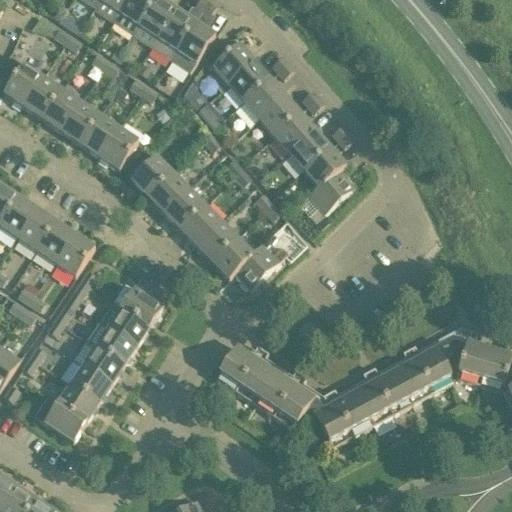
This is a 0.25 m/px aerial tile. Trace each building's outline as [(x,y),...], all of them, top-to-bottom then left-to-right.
[(76,0),(76,1),(95,13),(104,0),(76,0)] [(104,0),(95,13),(94,16),(113,28),(131,0),(104,0)] [(131,0),(113,28),(132,41),(158,0),(131,0)] [(158,0),(132,41),(151,54),(176,15),(166,8),(171,0),(158,0)] [(176,15),(151,54),(169,66),(208,7),(201,2),(194,13),(193,13),(187,22),(176,15)] [(208,7),(169,66),(187,78),(190,79),(196,70),(211,48),(214,42),(215,41),(206,35),(204,34),(210,25),(209,24),(212,19),(216,12),(215,11),(208,7)] [(63,22),(56,17),(52,23),(59,27),(63,22)] [(77,27),(71,35),(78,40),(84,31),(77,27)] [(64,51),(71,41),(60,33),(53,43),(64,51)] [(82,49),(71,41),(64,51),(76,59),(82,49)] [(228,91),(255,68),(239,50),(238,52),(232,45),(221,54),(227,61),(213,73),(228,91)] [(103,76),(109,67),(97,59),(91,69),(103,76)] [(13,85),(23,71),(10,62),(2,77),(13,85)] [(278,78),(288,69),(282,62),(272,72),(278,78)] [(120,74),(109,67),(103,76),(114,84),(120,74)] [(270,85),(255,68),(228,91),(244,108),(270,85)] [(152,75),(142,69),(137,77),(147,84),(147,83),(149,84),(153,78),(151,77),(152,75)] [(294,76),(288,69),(278,78),(284,85),(294,76)] [(23,71),(13,85),(3,100),(23,113),(42,84),(23,71)] [(42,84),(23,113),(42,125),(61,96),(42,84)] [(140,102),(147,91),(136,84),(129,94),(140,102)] [(285,102),(270,85),(244,108),(259,125),(285,102)] [(198,93),(193,87),(184,101),(191,109),(202,100),(196,94),(198,93)] [(158,99),(147,91),(140,102),(152,109),(158,99)] [(128,98),(120,93),(114,102),(122,107),(128,98)] [(61,96),(42,125),(61,138),(80,109),(61,96)] [(308,113),(318,103),(312,97),(302,106),(308,113)] [(300,120),(285,102),(259,125),(274,143),(300,120)] [(324,110),(318,103),(308,113),(314,119),(324,110)] [(80,109),(61,138),(80,151),(99,122),(80,109)] [(315,137),(300,120),(274,143),(289,160),(315,137)] [(99,122),(80,151),(99,163),(118,134),(99,122)] [(204,149),(213,141),(204,131),(195,138),(204,149)] [(338,147),(349,138),(343,131),(332,140),(338,147)] [(118,134),(99,163),(119,177),(138,148),(118,134)] [(315,137),(289,160),(304,177),(330,154),(315,137)] [(349,138),(338,147),(344,154),(355,144),(349,138)] [(213,141),(204,149),(213,159),(222,152),(213,141)] [(304,177),(318,193),(319,194),(339,177),(340,177),(346,172),(330,154),(304,177)] [(148,204),(173,179),(156,162),(131,187),(148,204)] [(234,183),(243,175),(234,165),(225,173),(234,183)] [(243,175),(234,183),(243,194),(252,186),(243,175)] [(319,194),(318,193),(308,202),(319,214),(309,222),(315,229),(355,194),(340,177),(339,177),(319,194)] [(173,179),(148,204),(164,220),(189,196),(173,179)] [(0,191),(0,229),(18,203),(0,191)] [(205,212),(189,196),(164,220),(180,236),(205,212)] [(264,217),(273,210),(264,199),(255,207),(264,217)] [(18,203),(0,229),(0,232),(18,245),(37,216),(18,203)] [(282,220),(273,210),(264,217),(273,228),(282,220)] [(221,228),(205,212),(180,236),(196,253),(221,228)] [(37,216),(18,245),(37,257),(56,228),(37,216)] [(75,241),(56,228),(37,257),(56,270),(75,241)] [(221,228),(196,253),(212,269),(237,245),(221,228)] [(95,254),(75,241),(56,270),(75,283),(95,254)] [(237,245),(212,269),(229,286),(234,280),(253,261),(252,260),(237,245)] [(253,261),(234,280),(250,297),(288,260),(281,253),(272,262),(261,251),(252,260),(253,261)] [(0,277),(0,291),(2,293),(8,283),(0,277)] [(81,288),(89,293),(96,283),(88,277),(81,288)] [(125,290),(112,309),(150,334),(163,314),(160,312),(163,306),(141,284),(134,295),(125,290)] [(73,299),(73,300),(81,305),(89,293),(81,288),(73,299)] [(28,311),(35,301),(24,293),(17,303),(28,311)] [(35,301),(28,311),(40,318),(47,308),(35,301)] [(20,324),(27,314),(15,306),(8,316),(20,324)] [(112,309),(99,328),(137,353),(150,334),(112,309)] [(38,321),(27,314),(20,324),(31,332),(38,321)] [(63,314),(56,326),(64,331),(71,320),(63,314)] [(64,331),(56,326),(48,337),(56,343),(64,331)] [(99,328),(87,347),(95,353),(95,352),(124,372),(137,353),(99,328)] [(456,384),(468,337),(460,334),(440,345),(449,360),(440,364),(452,386),(455,384),(456,384)] [(468,337),(456,384),(456,385),(501,398),(502,397),(511,365),(511,349),(508,349),(505,359),(474,350),(477,339),(468,337)] [(37,352),(30,363),(39,370),(47,359),(37,352)] [(124,372),(95,352),(95,353),(83,371),(112,391),(124,372)] [(0,396),(20,366),(0,353),(0,396)] [(236,353),(230,362),(215,385),(293,437),(307,416),(311,419),(318,407),(300,395),(306,386),(295,378),(289,388),(262,370),(268,360),(257,353),(251,362),(236,353)] [(318,407),(311,419),(314,421),(313,421),(331,455),(453,388),(452,386),(440,364),(435,354),(420,363),(414,353),(403,359),(408,369),(380,385),(374,375),(363,381),(368,391),(339,406),(334,397),(322,403),(328,413),(323,415),(318,407)] [(215,385),(230,362),(224,357),(209,380),(213,383),(215,385)] [(39,370),(30,363),(22,375),(31,381),(39,370)] [(511,365),(502,397),(507,399),(507,400),(511,396),(511,365)] [(112,391),(83,371),(70,390),(100,409),(112,391)] [(70,390),(58,409),(87,429),(100,409),(70,390)] [(4,403),(12,408),(19,397),(11,392),(4,403)] [(58,409),(57,410),(47,403),(34,423),(73,449),(87,429),(58,409)] [(0,481),(0,511),(2,511),(16,493),(0,481)] [(16,493),(2,511),(30,511),(35,505),(16,493)]
